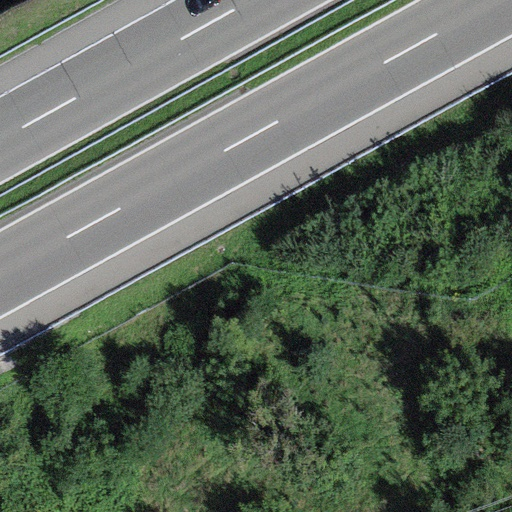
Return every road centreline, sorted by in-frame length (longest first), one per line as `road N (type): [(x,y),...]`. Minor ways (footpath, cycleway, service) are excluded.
road 1 (motorway): [(0,278),(506,0)]
road 2 (motorway): [(254,0),(0,140)]
